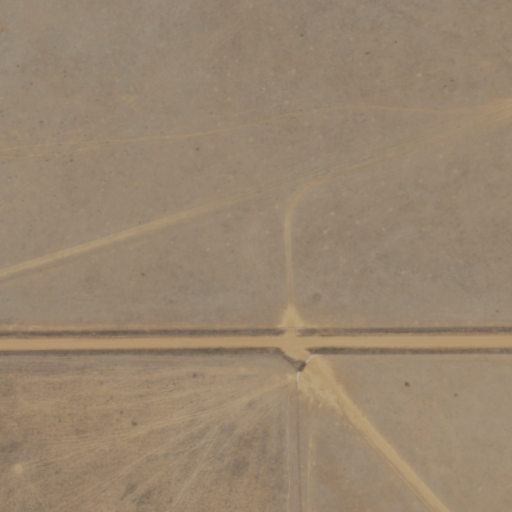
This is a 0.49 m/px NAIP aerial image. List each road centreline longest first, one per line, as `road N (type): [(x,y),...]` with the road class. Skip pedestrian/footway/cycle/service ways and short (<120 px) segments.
road 1 (track): [(0,271),(511,102)]
road 2 (residential): [(0,342),(293,345),(511,335)]
road 3 (track): [(511,110),(300,192),(287,221),(293,345)]
road 4 (track): [(293,345),(445,511)]
